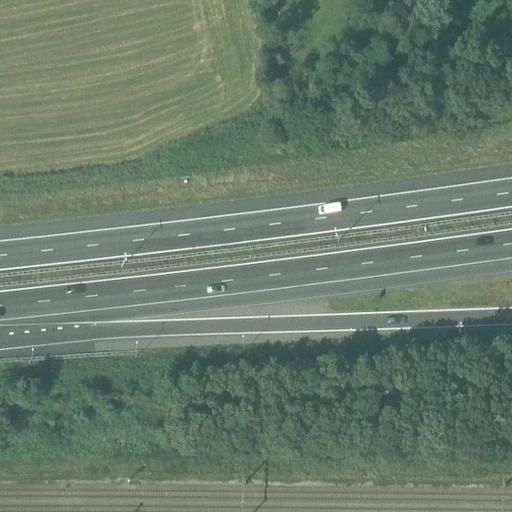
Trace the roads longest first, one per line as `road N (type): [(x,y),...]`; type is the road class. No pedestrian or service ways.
road 1 (motorway): [(511,193),(0,257)]
road 2 (motorway): [(0,308),(511,244)]
road 3 (motorway): [(0,319),(215,325),(511,318)]
